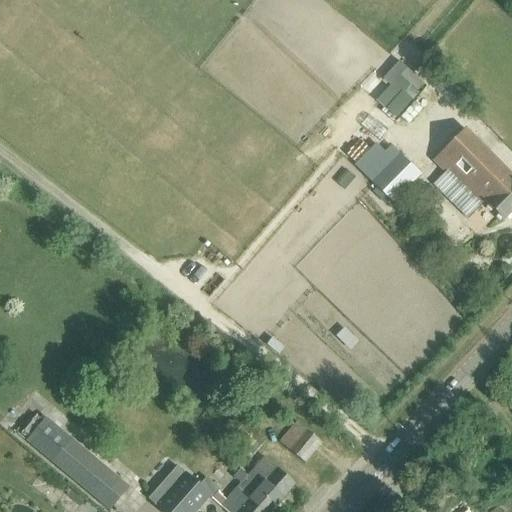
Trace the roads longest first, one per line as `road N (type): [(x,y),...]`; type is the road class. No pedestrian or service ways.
road 1 (unknown): [(187,285),(387,459)]
road 2 (tertiary): [(338,511),(511,327)]
